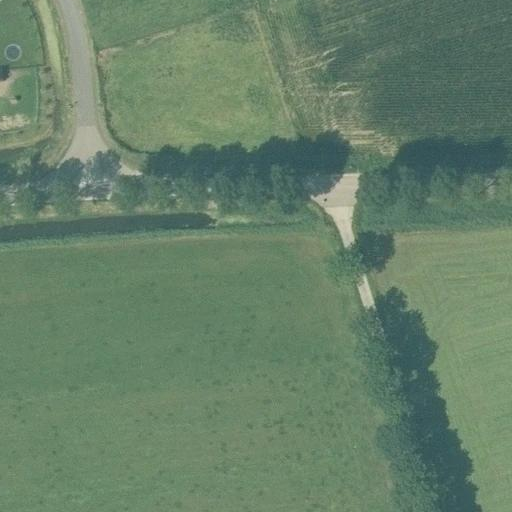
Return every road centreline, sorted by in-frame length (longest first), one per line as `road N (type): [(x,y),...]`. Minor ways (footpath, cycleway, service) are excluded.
road 1 (unclassified): [(131,188),(511,183)]
road 2 (unclassified): [(87,146),(65,0)]
